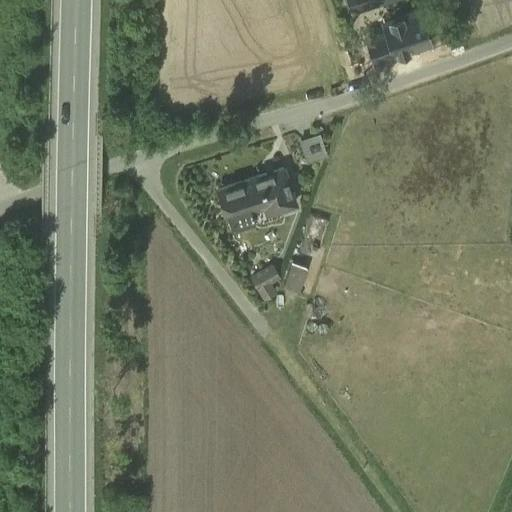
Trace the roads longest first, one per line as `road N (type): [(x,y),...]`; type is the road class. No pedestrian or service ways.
road 1 (residential): [(511,33),(25,203),(0,219)]
road 2 (secondary): [(75,0),(70,511)]
road 3 (track): [(129,167),(393,511)]
